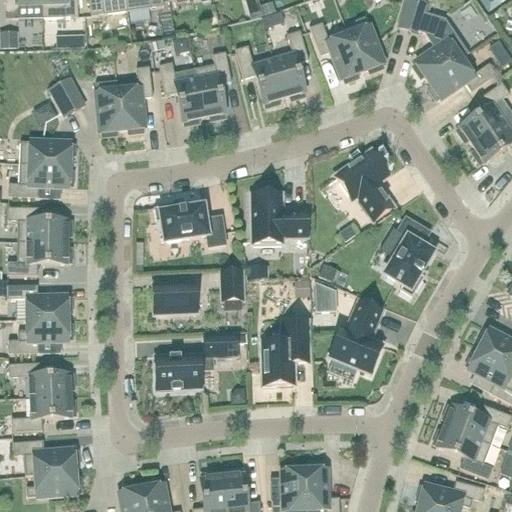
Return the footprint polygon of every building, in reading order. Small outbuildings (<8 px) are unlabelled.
[(3,0),(4,23),(42,22),(40,0),(3,0)] [(40,0),(42,22),(77,21),(76,0),(40,0)] [(88,0),(91,20),(127,15),(125,0),(88,0)] [(125,0),(127,15),(163,10),(161,0),(125,0)] [(257,0),(244,0),(252,23),(263,19),(257,0)] [(497,7),(492,0),(477,0),(488,14),(497,7)] [(397,30),(409,34),(418,5),(406,1),(397,30)] [(420,37),(429,8),(418,5),(409,34),(420,37)] [(271,7),(261,10),(264,20),(274,17),(271,7)] [(275,25),(273,18),(264,20),(261,21),(264,33),(272,30),(275,25)] [(415,68),(412,71),(420,82),(423,80),(427,85),(460,63),(468,57),(456,39),(445,23),(426,18),(420,37),(423,38),(434,54),(414,67),(415,68)] [(381,68),(382,68),(364,21),(355,25),(358,34),(348,38),(362,76),(368,74),(369,77),(382,72),(381,68)] [(362,76),(348,38),(328,45),(321,27),(309,32),(320,60),(331,56),(342,84),(343,83),(344,87),(358,82),(356,78),(362,76)] [(292,58),(273,63),(284,102),(290,101),(291,104),(304,100),(303,97),(304,96),(296,68),(308,64),(299,35),(287,39),(292,58)] [(0,47),(0,52),(16,51),(16,37),(0,37),(0,47)] [(87,52),(101,51),(100,41),(96,37),(86,38),(87,52)] [(71,38),(72,51),(84,50),(83,38),(71,38)] [(164,44),(151,46),(152,54),(165,52),(164,44)] [(273,63),(272,63),(253,69),(247,50),(234,54),(243,83),(254,80),(263,108),(264,108),(265,112),(279,108),(278,104),(284,102),(273,63)] [(50,54),(39,58),(47,80),(58,76),(50,54)] [(194,73),(204,122),(209,121),(210,125),(224,122),(223,118),(225,118),(219,89),(231,86),(225,57),(212,59),(214,69),(194,73)] [(505,59),(496,65),(500,72),(510,66),(505,59)] [(427,93),(435,104),(438,102),(439,103),(463,87),(470,97),(495,79),(488,68),(472,79),(460,63),(427,85),(430,90),(427,93)] [(197,123),(204,122),(194,73),(173,77),(171,67),(158,70),(164,99),(176,97),(182,126),(183,126),(184,130),(198,127),(197,123)] [(118,94),(122,134),(128,134),(128,138),(142,136),(142,132),(143,132),(140,103),(152,101),(148,71),(135,73),(137,92),(118,94)] [(59,87),(74,114),(84,109),(69,82),(59,87)] [(118,94),(117,94),(116,85),(94,87),(100,137),(101,137),(101,141),(116,139),(115,135),(122,134),(118,94)] [(63,120),(74,114),(59,87),(48,94),(63,120)] [(471,149),(511,120),(500,104),(509,98),(501,87),(476,105),(483,115),(458,131),(459,132),(456,135),(464,146),(467,144),(471,149)] [(48,106),(32,115),(40,129),(55,120),(48,106)] [(511,120),(471,149),(474,154),(471,157),(479,168),(482,166),(483,167),(508,150),(511,156),(511,120)] [(70,149),(70,148),(20,146),(19,168),(69,170),(69,163),(73,164),(74,149),(70,149)] [(356,202),(372,225),(393,211),(377,188),(388,180),(371,155),(334,180),(351,205),(356,202)] [(69,176),(69,170),(19,168),(18,188),(8,188),(7,201),(38,202),(38,190),(68,191),(68,190),(72,190),(73,176),(69,176)] [(250,199),(251,247),(281,247),(281,241),(306,241),(305,216),(281,217),(280,199),(250,199)] [(177,208),(153,212),(155,226),(161,226),(164,246),(206,240),(208,251),(225,248),(221,221),(205,223),(203,210),(178,214),(177,208)] [(17,246),(67,246),(67,240),(71,240),(71,226),(67,226),(67,224),(37,224),(37,212),(7,212),(7,225),(17,225),(17,246)] [(421,249),(429,236),(405,221),(396,236),(406,242),(385,279),(403,289),(400,294),(412,301),(425,280),(420,278),(432,256),(421,249)] [(349,228),(338,237),(345,247),(357,238),(349,228)] [(67,252),(67,246),(17,246),(16,266),(6,266),(6,279),(37,280),(37,268),(66,268),(66,267),(70,267),(71,253),(67,252)] [(331,287),(336,275),(323,270),(318,281),(331,287)] [(246,271),(247,285),(268,284),(267,271),(246,271)] [(217,275),(219,306),(245,305),(243,273),(217,275)] [(309,285),(296,286),(296,298),(309,298),(309,285)] [(334,295),(313,286),(314,315),(334,315),(334,295)] [(153,289),(154,318),(196,316),(194,287),(153,289)] [(26,324),(67,323),(67,317),(71,317),(71,303),(67,303),(67,301),(37,302),(37,290),(6,290),(7,304),(26,303),(26,324)] [(332,362),(327,373),(350,383),(355,371),(370,377),(381,350),(369,345),(381,315),(358,306),(346,335),(340,333),(329,361),(332,362)] [(26,324),(27,335),(17,335),(17,345),(7,345),(8,358),(38,357),(38,345),(67,345),(67,344),(71,344),(71,329),(67,329),(67,323),(26,324)] [(307,325),(282,326),(282,345),(261,346),(262,389),(293,388),(293,366),(308,366),(307,325)] [(478,353),(511,371),(511,346),(488,334),(487,335),(484,333),(477,346),(481,348),(478,353)] [(237,339),(237,347),(245,346),(245,338),(237,339)] [(154,361),(156,394),(200,392),(199,374),(212,373),(211,361),(236,360),(235,340),(203,341),(204,360),(198,360),(198,359),(178,360),(178,358),(170,358),(170,360),(154,361)] [(511,371),(478,353),(475,359),(471,357),(465,370),(468,372),(468,373),(494,386),(489,397),(511,409),(511,371)] [(29,402),(70,400),(69,394),(73,393),(73,379),(69,379),(69,378),(39,379),(38,367),(8,369),(9,382),(28,381),(29,402)] [(243,406),(242,394),(234,395),(231,399),(231,407),(243,406)] [(70,400),(29,402),(30,422),(11,423),(11,436),(42,435),(41,423),(71,421),(71,420),(75,420),(74,406),(70,406),(70,400)] [(443,430),(490,448),(497,429),(507,433),(511,420),(483,409),(479,421),(451,410),(451,411),(447,410),(442,423),(445,425),(443,430)] [(483,468),(490,448),(443,430),(441,436),(437,435),(432,448),(436,449),(435,451),(463,461),(459,473),(487,483),(492,471),(483,468)] [(25,480),(34,479),(75,476),(74,470),(78,470),(77,456),(73,456),(73,455),(43,457),(42,445),(12,447),(13,460),(23,460),(25,480)] [(304,511),(338,511),(338,502),(326,502),(325,473),(324,473),(323,469),(309,470),(309,474),(303,474),(304,511)] [(304,511),(303,474),(297,474),(297,470),(283,471),(283,475),(281,475),(283,504),(271,505),(270,511),(304,511)] [(246,507),(243,478),(242,478),(241,474),(227,475),(227,479),(221,480),(225,511),(259,511),(258,506),(246,507)] [(26,502),(76,498),(76,497),(80,496),(79,482),(75,482),(75,476),(34,479),(35,491),(26,491),(26,502)] [(225,511),(221,480),(215,481),(215,477),(201,479),(201,483),(200,483),(203,511),(225,511)] [(140,493),(143,511),(165,511),(161,489),(160,489),(159,485),(145,488),(146,491),(140,493)] [(418,511),(421,511),(459,511),(460,510),(468,511),(469,511),(471,503),(481,506),(484,493),(455,486),(452,497),(423,490),(423,491),(419,490),(415,504),(419,505),(418,511)] [(143,511),(140,493),(134,494),(133,490),(119,493),(120,497),(119,497),(121,511),(143,511)]
